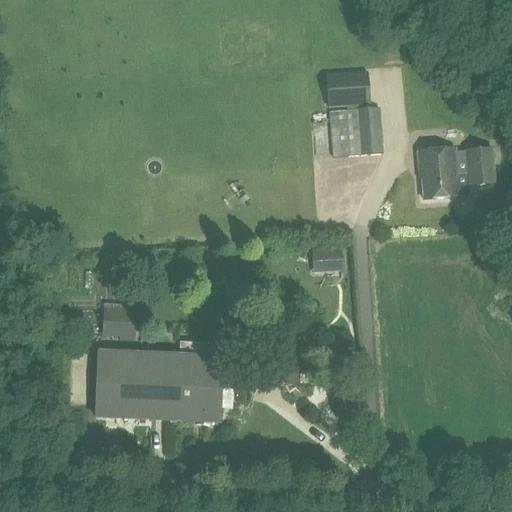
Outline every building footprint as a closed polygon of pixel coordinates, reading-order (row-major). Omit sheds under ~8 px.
[(327,72),(328,91),(368,89),(367,70),(327,72)] [(368,89),(328,91),(332,159),(372,156),(368,89)] [(417,152),(419,179),(422,179),(423,199),(467,196),(467,186),(493,184),(491,149),(466,151),(466,153),(454,154),(454,149),(417,152)] [(311,250),(312,275),(342,273),(341,249),(311,250)] [(304,310),(294,296),(268,315),(278,328),(304,310)] [(99,334),(133,336),(134,311),(100,309),(99,334)] [(250,368),(264,372),(267,359),(281,362),(283,350),(255,344),(250,368)] [(94,417),(218,423),(221,358),(97,353),(94,417)]
